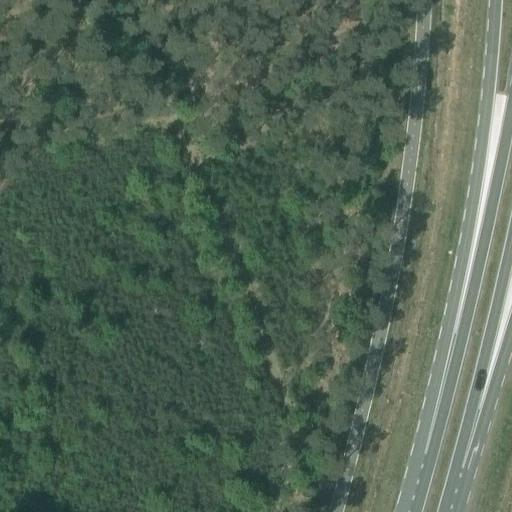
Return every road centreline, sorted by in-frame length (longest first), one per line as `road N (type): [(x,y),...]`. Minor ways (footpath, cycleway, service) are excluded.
road 1 (primary): [(493,0),(477,176),(430,457)]
road 2 (primary): [(511,98),(430,457)]
road 3 (primary): [(455,466),(511,233)]
road 4 (primary): [(455,466),(511,322)]
